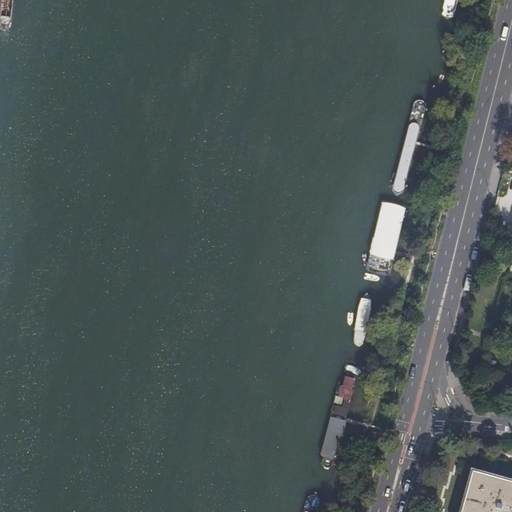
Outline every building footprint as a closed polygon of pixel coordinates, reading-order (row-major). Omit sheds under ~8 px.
[(446,0),(443,14),(444,16),(449,18),(452,18),(454,17),(458,0),(446,0)] [(437,42),(435,44),(426,72),(425,81),(425,88),(428,96),(434,89),(437,82),(440,72),(444,45),(442,42),(440,41),(437,42)] [(419,103),(415,106),(395,189),(395,192),(397,195),(401,195),(404,194),(406,192),(407,189),(429,109),(428,106),(425,103),(422,102),(419,103)] [(407,207),(382,201),(366,269),(378,274),(391,275),(407,207)] [(371,302),(368,294),(363,302),(360,307),(357,320),(355,334),(354,341),(356,346),(358,348),(361,348),(364,344),(365,341),(367,334),(370,321),(371,307),(371,302)] [(349,411),(335,408),(323,457),(322,463),(324,468),(328,470),(333,468),(336,464),(338,457),(349,411)] [(511,511),(511,482),(469,471),(457,511),(511,511)] [(310,498),(307,500),(304,511),(317,511),(320,503),(319,499),(317,497),(315,497),(310,498)]
